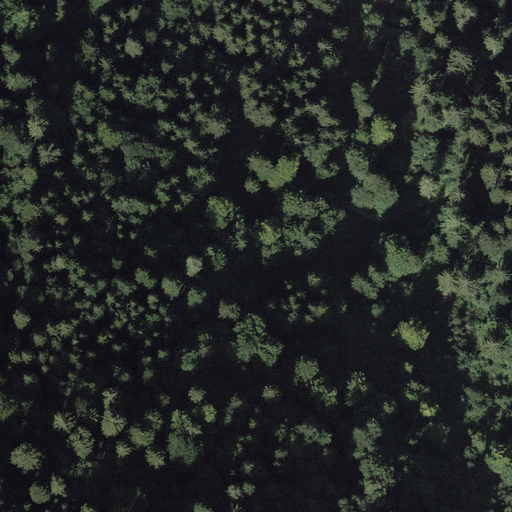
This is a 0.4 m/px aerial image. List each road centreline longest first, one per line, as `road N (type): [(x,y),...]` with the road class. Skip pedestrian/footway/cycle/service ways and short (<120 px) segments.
road 1 (track): [(511,117),(472,182),(389,217),(299,178),(262,145),(244,150),(260,186)]
road 2 (track): [(511,388),(478,388),(354,321),(317,281),(260,186)]
road 3 (track): [(101,114),(244,155)]
